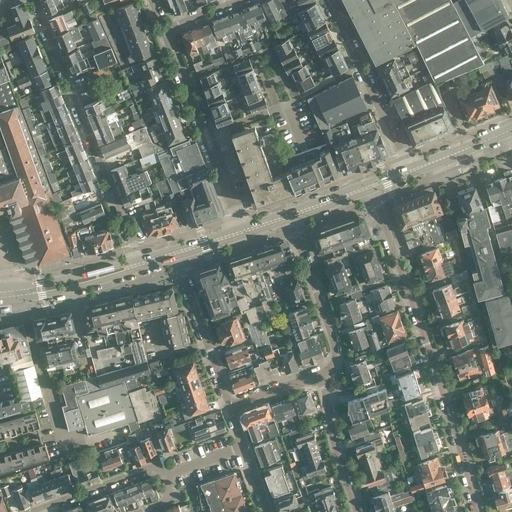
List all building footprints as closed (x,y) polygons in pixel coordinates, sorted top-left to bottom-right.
[(43,0),(41,1),(47,15),(64,7),(60,0),(43,0)] [(197,0),(188,0),(171,6),(174,14),(188,9),(199,4),(197,0)] [(268,0),(263,3),(272,22),(282,17),(287,14),(285,10),(283,5),(280,0),(268,0)] [(297,0),(298,3),(291,7),(293,11),(314,0),(297,0)] [(343,0),(375,64),(404,49),(415,44),(393,0),(343,0)] [(393,0),(415,44),(416,43),(418,48),(426,65),(428,68),(430,73),(434,81),(435,84),(445,80),(452,77),(467,71),(484,63),(478,51),(470,37),(460,15),(453,3),(451,0),(393,0)] [(470,37),(481,31),(485,28),(492,25),(503,19),(509,15),(500,0),(457,0),(453,3),(460,15),(470,37)] [(127,63),(130,62),(153,53),(133,1),(116,8),(134,55),(125,58),(127,63)] [(89,11),(86,2),(79,4),(79,9),(83,8),(85,13),(89,11)] [(299,22),(321,11),(316,2),(294,13),(299,22)] [(260,30),(262,29),(264,28),(262,22),(266,20),(260,3),(252,6),(260,28),(260,30)] [(11,11),(18,26),(0,33),(0,45),(35,32),(24,5),(11,11)] [(256,29),(260,28),(252,6),(244,9),(250,25),(254,23),(256,29)] [(236,12),(246,37),(253,33),(251,27),(250,25),(244,9),(236,12)] [(72,15),(71,11),(63,14),(49,20),(55,35),(76,27),(75,24),(77,23),(74,18),(73,15),(72,15)] [(238,30),(242,41),(247,39),(245,37),(246,37),(236,12),(228,16),(234,31),(238,30)] [(321,12),(303,20),(307,29),(325,20),(321,12)] [(220,19),(228,40),(237,37),(234,31),(228,16),(220,19)] [(98,18),(92,20),(86,22),(77,27),(76,27),(55,35),(61,51),(75,45),(73,41),(82,37),(79,30),(88,25),(93,35),(92,36),(94,40),(106,35),(98,17),(98,18)] [(229,41),(228,40),(220,19),(212,22),(218,37),(222,36),(222,38),(224,42),(229,41)] [(506,24),(503,19),(492,25),(494,29),(492,30),(498,42),(511,35),(506,24)] [(325,20),(307,29),(312,39),(330,30),(325,20)] [(280,22),(273,26),(276,32),(283,29),(280,22)] [(206,43),(210,51),(212,50),(211,48),(213,47),(211,41),(215,39),(209,23),(200,27),(203,33),(205,38),(203,39),(205,43),(206,43)] [(204,53),(210,51),(206,43),(205,43),(203,39),(205,38),(203,33),(200,27),(191,30),(197,47),(201,45),(204,53)] [(478,51),(484,48),(478,38),(488,33),(485,28),(481,31),(470,37),(478,51)] [(197,47),(191,30),(181,34),(190,55),(190,54),(192,57),(199,54),(196,47),(197,47)] [(330,30),(312,39),(316,48),(335,39),(330,30)] [(20,53),(38,46),(37,46),(33,35),(16,42),(20,53)] [(111,47),(106,35),(94,40),(91,41),(94,49),(81,54),(79,49),(63,55),(67,65),(94,54),(96,53),(111,47)] [(511,35),(498,42),(503,53),(511,49),(511,35)] [(289,38),(274,46),(279,55),(294,48),(289,38)] [(335,39),(316,48),(321,58),(324,56),(339,49),(335,39)] [(251,51),(261,47),(259,43),(258,41),(254,43),(253,41),(248,43),(251,51)] [(242,50),(243,54),(251,51),(248,43),(249,47),(242,50)] [(394,60),(378,67),(383,77),(405,67),(405,66),(408,64),(408,65),(421,59),(416,49),(418,48),(416,43),(404,49),(406,52),(403,54),(406,60),(396,64),(394,60)] [(42,57),(38,46),(20,53),(25,64),(42,57)] [(111,47),(96,53),(94,54),(96,59),(95,59),(99,68),(117,61),(111,47)] [(294,48),(279,55),(284,65),(299,57),(294,48)] [(484,48),(478,51),(484,63),(485,64),(490,62),(488,57),(488,56),(484,48)] [(344,58),(339,49),(324,56),(329,65),(344,58)] [(72,75),(87,69),(87,67),(90,65),(89,62),(95,59),(96,59),(94,54),(67,65),(72,75)] [(511,65),(508,55),(499,59),(501,65),(505,63),(508,72),(501,74),(504,82),(505,82),(509,91),(511,90),(511,94),(511,65)] [(213,59),(215,65),(225,61),(224,59),(223,56),(218,58),(218,57),(213,59)] [(42,57),(25,64),(30,75),(46,68),(42,57)] [(135,65),(128,68),(129,71),(132,69),(133,72),(141,69),(144,78),(160,72),(154,57),(135,65)] [(299,57),(284,65),(288,74),(303,67),(299,57)] [(249,58),(234,65),(238,75),(253,69),(249,58)] [(344,58),(329,65),(333,74),(339,72),(348,67),(344,58)] [(206,69),(215,65),(213,59),(203,63),(206,69)] [(196,71),(204,68),(201,61),(193,64),(196,71)] [(492,62),(490,62),(485,64),(487,69),(491,77),(497,74),(494,66),(492,62)] [(307,66),(291,73),(296,82),(311,75),(307,66)] [(405,67),(383,77),(387,87),(410,76),(405,67)] [(0,85),(10,82),(5,69),(0,70),(0,85)] [(253,69),(238,75),(241,84),(257,78),(253,69)] [(39,88),(51,83),(47,71),(34,76),(39,88)] [(467,71),(452,77),(457,89),(472,82),(467,71)] [(214,72),(199,78),(203,89),(219,83),(219,82),(214,72)] [(339,72),(322,82),(326,89),(345,80),(339,72)] [(434,81),(430,73),(422,77),(426,85),(434,81)] [(311,75),(296,82),(300,91),(315,83),(311,75)] [(412,75),(410,76),(387,87),(392,96),(408,89),(408,88),(413,86),(411,82),(412,81),(412,80),(411,78),(413,77),(412,75)] [(28,76),(17,80),(20,88),(32,84),(28,76)] [(321,131),(339,125),(350,121),(360,117),(370,113),(367,108),(353,77),(308,99),(309,102),(321,131)] [(257,78),(241,84),(245,94),(261,88),(257,78)] [(435,84),(440,95),(449,91),(445,80),(435,84)] [(149,87),(149,88),(153,99),(169,94),(171,93),(168,85),(166,86),(165,82),(164,83),(164,81),(149,87)] [(434,81),(426,85),(393,100),(405,126),(414,146),(452,129),(443,107),(445,106),(440,95),(435,84),(434,81)] [(480,102),(485,114),(494,110),(493,108),(499,106),(490,87),(489,88),(486,81),(480,84),(483,90),(476,93),(480,102)] [(54,203),(30,137),(10,82),(0,85),(0,127),(11,158),(8,159),(4,148),(0,149),(0,207),(9,204),(13,213),(10,214),(28,265),(37,262),(38,265),(69,254),(51,204),(54,203)] [(138,82),(130,85),(133,91),(140,88),(138,82)] [(219,83),(203,89),(206,98),(207,98),(222,92),(219,83)] [(37,103),(61,93),(57,84),(42,90),(44,95),(42,96),(41,95),(35,98),(37,103)] [(140,88),(133,91),(135,96),(144,93),(141,87),(140,88)] [(261,88),(245,94),(249,103),(264,97),(261,88)] [(124,99),(130,97),(127,89),(121,92),(124,99)] [(469,95),(466,89),(458,93),(461,98),(460,99),(469,119),(476,116),(476,118),(485,114),(476,93),(476,92),(469,95)] [(222,92),(207,98),(210,108),(226,102),(222,92)] [(41,112),(64,102),(61,93),(37,103),(41,112)] [(173,104),(169,94),(153,99),(156,106),(140,112),(141,116),(149,113),(149,114),(173,104)] [(22,109),(28,106),(29,106),(25,96),(18,99),(22,109)] [(264,97),(249,103),(252,113),(268,107),(264,97)] [(106,98),(85,107),(88,114),(112,104),(111,100),(109,101),(108,98),(107,99),(106,98)] [(44,121),(68,112),(64,102),(41,112),(44,121)] [(210,108),(214,117),(230,111),(226,102),(210,108)] [(137,112),(134,104),(129,106),(132,114),(137,112)] [(173,104),(149,114),(150,118),(159,114),(161,121),(177,115),(173,104)] [(91,122),(116,112),(116,111),(113,105),(97,111),(88,115),(91,122)] [(28,106),(22,109),(26,117),(33,114),(32,111),(30,112),(28,106)] [(230,111),(214,117),(217,127),(233,120),(230,111)] [(48,131),(72,121),(68,112),(44,121),(48,131)] [(94,130),(119,120),(118,119),(119,119),(116,112),(91,122),(94,129),(94,130)] [(363,123),(377,161),(384,158),(387,153),(374,124),(370,113),(360,117),(363,123)] [(29,128),(38,124),(39,124),(35,114),(26,118),(29,128)] [(164,128),(160,129),(156,131),(155,129),(150,131),(153,137),(157,135),(165,132),(166,132),(181,126),(177,115),(161,121),(164,128)] [(136,120),(140,128),(146,126),(142,117),(139,119),(136,120)] [(366,165),(377,161),(363,123),(360,117),(350,121),(366,165)] [(119,120),(94,130),(95,131),(97,137),(121,127),(121,126),(125,124),(122,118),(119,120)] [(52,140),(76,130),(72,121),(48,131),(52,140)] [(356,169),(366,165),(350,121),(339,125),(356,169)] [(33,137),(40,134),(41,134),(38,124),(29,128),(33,137)] [(339,125),(321,131),(326,143),(327,144),(333,141),(345,173),(356,169),(339,125)] [(181,126),(166,132),(170,143),(186,137),(181,126)] [(121,127),(97,137),(100,144),(114,138),(122,135),(121,133),(123,132),(121,127)] [(157,152),(154,144),(152,143),(145,127),(101,145),(106,158),(131,148),(132,149),(138,147),(142,157),(157,152)] [(76,130),(52,140),(54,145),(61,142),(63,141),(65,146),(80,140),(76,130)] [(36,146),(43,144),(44,144),(40,134),(33,137),(36,146)] [(283,180),(276,162),(265,137),(250,142),(248,136),(228,143),(250,206),(288,193),(283,180)] [(190,144),(188,139),(165,148),(154,144),(157,152),(160,161),(167,178),(168,181),(205,167),(196,142),(190,144)] [(80,140),(65,146),(67,150),(65,151),(65,150),(61,152),(61,151),(57,153),(58,157),(59,156),(60,159),(84,149),(80,140)] [(40,156),(46,154),(43,144),(36,146),(40,156)] [(338,173),(327,144),(306,151),(307,154),(306,154),(312,170),(313,169),(313,171),(317,181),(329,176),(330,176),(338,173)] [(84,149),(60,159),(61,161),(64,159),(65,162),(68,161),(68,160),(71,159),(73,164),(87,158),(84,149)] [(307,154),(306,151),(276,162),(283,180),(288,193),(317,181),(313,171),(313,169),(312,170),(306,154),(307,154)] [(160,161),(157,152),(142,157),(139,159),(142,165),(150,161),(151,164),(160,161)] [(44,165),(50,163),(46,154),(40,156),(44,165)] [(67,172),(69,177),(91,167),(87,158),(73,164),(75,169),(67,172)] [(47,175),(53,172),(50,163),(44,165),(47,175)] [(116,183),(131,177),(131,175),(129,175),(125,165),(111,170),(116,183)] [(91,167),(69,177),(68,177),(70,182),(76,179),(78,178),(80,183),(95,177),(91,167)] [(210,179),(205,167),(168,181),(169,182),(173,192),(173,193),(180,190),(190,186),(199,183),(210,179)] [(511,173),(511,171),(504,174),(504,176),(499,177),(508,208),(503,209),(503,210),(506,219),(508,226),(511,225),(511,224),(510,217),(511,217),(509,209),(511,207),(511,173)] [(51,184),(57,181),(53,172),(47,175),(51,184)] [(144,172),(131,177),(116,183),(121,195),(152,183),(149,175),(146,176),(144,172)] [(73,197),(84,192),(97,187),(99,186),(95,177),(80,183),(82,187),(71,191),(73,197)] [(493,179),(493,177),(485,179),(492,203),(487,205),(495,229),(502,227),(497,212),(503,210),(503,209),(508,208),(499,177),(493,179)] [(168,181),(167,178),(156,182),(161,197),(166,195),(173,192),(169,182),(168,181)] [(210,179),(199,183),(202,191),(203,192),(211,219),(220,217),(219,215),(221,212),(222,212),(210,179)] [(57,181),(51,184),(54,192),(58,190),(60,189),(57,181)] [(195,196),(194,197),(201,222),(211,219),(203,192),(202,191),(199,183),(190,186),(191,188),(196,187),(199,194),(198,194),(197,197),(199,202),(197,202),(195,196)] [(153,200),(147,186),(121,197),(125,206),(142,200),(143,203),(153,200)] [(194,197),(191,188),(190,186),(180,190),(182,196),(187,194),(188,198),(183,200),(191,226),(201,222),(194,197)] [(73,197),(56,203),(62,218),(76,213),(72,202),(86,197),(88,201),(101,196),(97,187),(84,192),(73,197)] [(441,212),(440,209),(434,192),(433,192),(431,188),(422,191),(431,216),(441,212)] [(482,207),(475,188),(457,195),(465,216),(461,217),(458,218),(465,244),(479,296),(485,294),(494,327),(488,329),(493,345),(511,339),(511,308),(508,292),(503,294),(485,225),(490,224),(485,206),(482,207)] [(58,190),(54,192),(57,201),(62,199),(58,190)] [(422,191),(412,195),(423,226),(424,225),(430,240),(432,244),(441,241),(434,223),(431,216),(422,191)] [(173,193),(173,192),(166,195),(170,205),(177,202),(173,193)] [(412,195),(402,199),(416,237),(421,235),(423,243),(430,240),(424,225),(423,226),(412,195)] [(151,212),(151,208),(156,207),(154,199),(153,200),(143,203),(147,214),(141,215),(147,237),(155,234),(155,235),(163,233),(157,211),(151,212)] [(416,237),(402,199),(393,203),(395,206),(394,207),(403,230),(409,248),(423,243),(421,235),(416,237)] [(106,215),(101,204),(76,214),(76,213),(62,218),(64,225),(75,220),(76,223),(78,222),(80,225),(106,215)] [(165,209),(164,205),(156,208),(157,211),(163,233),(172,231),(171,230),(179,228),(178,224),(177,224),(174,211),(172,212),(171,207),(165,209)] [(358,215),(348,219),(356,240),(368,236),(369,235),(362,217),(359,218),(358,215)] [(359,247),(356,240),(348,219),(336,223),(344,245),(348,254),(352,253),(371,246),(370,243),(359,247)] [(441,221),(434,223),(441,241),(441,240),(440,236),(445,234),(445,232),(441,221)] [(325,263),(331,260),(348,254),(344,245),(336,223),(323,228),(331,249),(334,257),(330,258),(324,260),(325,263)] [(94,232),(92,225),(68,234),(70,244),(72,251),(72,252),(73,257),(81,255),(76,238),(81,237),(86,254),(92,252),(95,254),(100,252),(95,232),(94,232)] [(511,229),(503,232),(502,227),(495,229),(496,234),(503,257),(511,254),(511,229)] [(108,228),(95,232),(100,252),(106,250),(107,248),(113,246),(108,228)] [(331,249),(323,228),(314,231),(316,234),(312,235),(319,254),(331,249)] [(445,232),(445,234),(447,240),(458,236),(456,229),(445,232)] [(368,236),(356,240),(359,247),(370,243),(368,236)] [(456,255),(462,253),(458,237),(450,239),(452,248),(445,251),(440,253),(438,248),(417,256),(416,258),(417,262),(419,263),(422,262),(424,267),(442,261),(442,259),(447,257),(448,258),(456,255)] [(283,269),(295,265),(291,255),(292,255),(287,239),(276,243),(276,244),(275,244),(283,269)] [(283,269),(275,244),(265,248),(273,273),(283,269)] [(273,302),(280,299),(276,286),(272,273),(273,273),(265,248),(255,251),(265,279),(272,300),(273,302)] [(267,299),(261,301),(263,304),(272,300),(265,279),(255,251),(245,254),(258,289),(259,294),(261,299),(267,297),(267,299)] [(362,269),(378,264),(373,251),(358,256),(362,269)] [(252,297),(259,294),(258,289),(245,254),(236,257),(245,284),(244,284),(247,292),(252,297)] [(245,284),(236,257),(226,261),(233,281),(236,283),(240,282),(241,286),(244,284),(245,284)] [(333,266),(331,260),(325,263),(331,281),(347,275),(352,273),(349,267),(344,269),(342,262),(333,266)] [(443,263),(442,261),(424,267),(426,272),(422,274),(425,281),(447,273),(448,277),(450,277),(456,274),(450,260),(443,263)] [(221,261),(212,265),(219,284),(223,283),(224,285),(229,283),(221,261)] [(358,283),(361,290),(376,284),(384,281),(382,276),(383,276),(378,264),(362,269),(366,280),(358,283)] [(212,265),(203,268),(213,296),(222,293),(219,284),(212,265)] [(213,296),(203,268),(196,270),(194,273),(201,291),(202,290),(205,298),(213,296)] [(456,274),(450,277),(453,283),(469,277),(467,270),(456,274)] [(351,294),(361,290),(358,283),(351,286),(347,275),(331,281),(336,294),(346,290),(348,295),(351,294)] [(282,284),(286,297),(289,305),(304,300),(296,278),(283,283),(282,284)] [(367,304),(391,295),(387,285),(386,285),(384,281),(376,284),(377,288),(369,291),(370,294),(365,296),(367,304)] [(276,286),(280,299),(286,297),(282,284),(276,286)] [(437,303),(456,297),(455,294),(460,292),(458,287),(453,289),(451,284),(429,292),(431,300),(435,298),(437,303)] [(133,299),(137,318),(165,311),(166,316),(162,317),(170,347),(189,343),(181,312),(178,313),(177,308),(173,289),(133,299)] [(357,303),(355,299),(363,296),(361,290),(351,294),(353,299),(338,305),(340,311),(339,311),(340,314),(366,305),(365,300),(357,303)] [(222,293),(213,296),(205,298),(209,308),(231,301),(229,294),(223,296),(222,293)] [(376,309),(378,315),(385,312),(386,314),(394,311),(392,306),(395,305),(391,295),(367,304),(370,311),(376,309)] [(131,343),(133,352),(136,365),(148,361),(139,326),(137,318),(133,299),(132,297),(120,299),(127,329),(130,328),(133,341),(133,342),(131,343)] [(241,311),(250,308),(246,298),(244,297),(239,299),(236,300),(238,305),(239,307),(241,311)] [(456,297),(437,303),(439,308),(435,310),(438,317),(460,309),(458,304),(464,302),(462,297),(456,299),(456,297)] [(120,299),(108,302),(116,332),(127,329),(120,299)] [(231,301),(209,308),(213,318),(229,313),(229,312),(228,309),(233,308),(232,307),(238,305),(236,300),(236,299),(233,300),(231,301)] [(263,304),(268,318),(277,315),(275,310),(273,302),(272,300),(263,304)] [(97,305),(104,334),(116,332),(108,302),(97,305)] [(477,308),(476,302),(461,308),(464,313),(477,308)] [(256,306),(260,320),(261,320),(268,318),(263,304),(256,306)] [(91,337),(104,334),(97,305),(89,307),(85,312),(91,337)] [(368,310),(366,305),(340,314),(341,317),(339,318),(341,323),(344,322),(345,324),(362,317),(361,313),(368,310)] [(250,308),(241,311),(241,314),(245,312),(249,324),(253,323),(260,320),(256,306),(250,308)] [(275,310),(277,315),(287,311),(286,306),(275,310)] [(229,312),(229,313),(230,318),(241,314),(241,311),(239,307),(235,309),(233,311),(229,312)] [(288,314),(292,327),(311,320),(308,312),(306,313),(305,308),(288,314)] [(401,323),(397,311),(379,318),(378,315),(375,316),(371,317),(371,319),(373,323),(377,321),(378,324),(381,323),(384,329),(401,323)] [(52,316),(63,367),(70,365),(70,362),(78,360),(74,341),(67,343),(65,333),(75,331),(71,312),(52,316)] [(47,370),(63,367),(52,316),(32,321),(36,339),(47,336),(49,347),(42,348),(45,367),(50,366),(50,367),(46,368),(47,370)] [(219,335),(241,327),(237,317),(223,322),(223,324),(216,327),(219,335)] [(482,325),(481,320),(480,317),(474,319),(475,320),(465,324),(463,320),(442,328),(444,335),(448,334),(449,336),(481,325),(482,325)] [(379,341),(379,340),(373,323),(371,319),(354,325),(355,330),(348,333),(352,342),(348,344),(350,350),(354,348),(354,350),(369,344),(371,350),(381,346),(379,341)] [(261,320),(260,320),(253,323),(255,328),(263,325),(261,320)] [(314,328),(311,320),(292,327),(297,339),(305,336),(310,335),(309,333),(311,332),(310,330),(314,328)] [(10,359),(19,397),(23,411),(45,405),(23,323),(2,329),(10,359)] [(246,325),(251,338),(258,336),(255,328),(253,323),(246,325)] [(386,336),(379,341),(381,346),(386,344),(389,343),(388,342),(406,335),(401,323),(384,329),(386,336)] [(228,361),(270,345),(263,325),(255,328),(258,336),(260,341),(251,345),(251,344),(245,346),(244,344),(225,352),(226,354),(225,354),(228,361)] [(481,325),(449,336),(450,339),(446,340),(449,348),(453,347),(454,352),(466,347),(465,343),(470,341),(469,337),(478,334),(479,335),(484,334),(481,325)] [(244,338),(241,327),(219,335),(222,344),(230,341),(230,343),(244,338)] [(0,361),(10,359),(2,329),(0,329),(0,361)] [(305,339),(306,341),(314,361),(324,358),(319,342),(317,343),(314,335),(305,339)] [(314,361),(306,341),(305,339),(305,336),(297,339),(298,342),(297,341),(290,344),(292,350),(296,348),(297,350),(298,349),(298,350),(304,365),(314,361)] [(406,349),(404,342),(403,342),(402,338),(389,343),(386,344),(387,348),(386,349),(390,359),(408,353),(406,349)] [(119,345),(121,354),(133,352),(131,343),(120,345),(119,345)] [(107,348),(110,358),(120,355),(121,354),(119,345),(107,348)] [(270,345),(263,348),(267,359),(275,355),(271,345),(270,345)] [(100,360),(110,358),(107,348),(97,351),(100,360)] [(263,348),(228,361),(231,368),(251,360),(254,366),(259,364),(258,362),(267,359),(263,348)] [(457,367),(475,361),(473,356),(475,355),(473,349),(452,356),(449,358),(449,360),(450,363),(452,364),(455,363),(457,367)] [(288,353),(280,356),(286,372),(298,368),(292,350),(287,352),(288,353)] [(489,350),(480,352),(485,367),(482,368),(483,375),(486,374),(495,371),(489,350)] [(409,356),(408,353),(390,359),(383,361),(383,364),(383,366),(391,363),(395,373),(410,367),(409,364),(415,362),(413,355),(409,356)] [(366,365),(364,360),(366,359),(365,354),(355,358),(357,362),(354,363),(354,361),(352,361),(349,362),(348,364),(352,374),(368,369),(375,367),(373,362),(366,365)] [(259,364),(254,366),(260,382),(280,375),(275,363),(276,363),(273,357),(268,359),(267,359),(258,362),(259,364)] [(375,367),(383,364),(383,361),(382,357),(373,360),(373,362),(375,367)] [(85,429),(76,396),(101,388),(101,387),(151,372),(148,361),(136,365),(62,387),(67,404),(62,406),(69,430),(74,429),(78,428),(78,430),(85,429)] [(152,370),(159,368),(157,361),(150,363),(152,370)] [(475,361),(457,367),(458,372),(456,373),(455,375),(456,378),(459,379),(481,370),(479,365),(476,366),(475,361)] [(193,363),(182,367),(181,365),(172,368),(174,375),(177,374),(179,381),(197,375),(193,363)] [(383,364),(375,367),(377,376),(384,374),(383,366),(383,364)] [(168,373),(167,370),(166,367),(156,371),(158,377),(168,373)] [(392,390),(399,388),(417,381),(416,378),(420,376),(418,369),(412,371),(410,367),(395,373),(398,383),(390,386),(392,390)] [(247,374),(245,369),(229,376),(236,392),(255,385),(254,384),(252,378),(250,373),(247,374)] [(371,379),(369,372),(368,369),(352,374),(356,384),(363,382),(364,386),(374,383),(373,378),(371,379)] [(197,375),(179,381),(183,392),(201,386),(197,375)] [(127,380),(130,393),(139,390),(136,377),(127,380)] [(418,384),(417,381),(399,388),(402,397),(398,399),(397,399),(394,400),(394,398),(387,400),(388,407),(395,405),(399,403),(404,402),(420,396),(418,392),(424,390),(422,383),(418,384)] [(493,392),(493,394),(501,392),(502,394),(509,392),(510,392),(507,381),(501,383),(502,387),(501,390),(493,392)] [(82,416),(89,435),(137,420),(125,382),(77,397),(82,416)] [(387,392),(386,389),(386,388),(385,382),(373,386),(373,387),(360,391),(362,396),(349,401),(348,401),(347,412),(349,412),(352,422),(369,416),(370,417),(388,411),(388,407),(387,400),(387,392)] [(153,389),(155,395),(165,392),(163,386),(153,389)] [(201,386),(183,392),(187,403),(205,397),(201,386)] [(469,407),(485,402),(483,395),(488,394),(486,387),(464,393),(469,407)] [(155,424),(164,420),(155,395),(153,389),(146,392),(144,388),(130,393),(140,421),(152,417),(155,424)] [(308,392),(292,398),(298,415),(316,409),(310,393),(308,392)] [(508,415),(504,400),(502,394),(501,392),(493,394),(502,423),(510,421),(508,415)] [(420,396),(404,402),(405,404),(404,404),(408,416),(430,409),(428,402),(424,403),(423,399),(421,400),(420,396)] [(0,402),(0,417),(23,411),(19,397),(0,402)] [(185,419),(192,417),(191,414),(209,408),(205,397),(187,403),(189,410),(182,412),(185,419)] [(290,399),(281,402),(291,431),(296,429),(293,422),(291,416),(296,414),(290,399)] [(284,434),(289,432),(291,431),(281,402),(271,405),(277,421),(281,420),(283,425),(284,425),(285,427),(282,429),(284,434)] [(485,402),(469,407),(473,421),(490,415),(494,414),(492,407),(488,409),(485,402)] [(267,426),(267,425),(266,421),(272,419),(269,410),(267,406),(246,414),(244,418),(247,425),(258,421),(260,428),(267,426)] [(400,419),(396,408),(395,406),(389,408),(390,422),(400,419)] [(430,409),(408,416),(412,429),(419,427),(418,424),(429,420),(428,416),(432,415),(430,409)] [(24,414),(28,430),(41,426),(36,411),(24,414)] [(216,424),(212,413),(204,416),(212,436),(227,431),(223,421),(216,424)] [(17,433),(28,430),(24,414),(12,418),(17,433)] [(198,424),(191,427),(197,442),(212,436),(204,416),(196,419),(198,424)] [(5,437),(17,433),(12,418),(1,421),(5,437)] [(164,420),(155,424),(157,430),(156,430),(164,451),(175,447),(168,428),(167,428),(164,420)] [(280,435),(276,424),(268,427),(267,426),(260,428),(258,421),(247,425),(252,441),(263,437),(261,433),(268,431),(271,438),(280,435)] [(369,433),(368,430),(365,421),(349,427),(353,439),(363,435),(369,433)] [(511,437),(511,429),(510,421),(502,423),(500,424),(502,429),(476,437),(478,444),(482,443),(483,446),(511,437)] [(313,442),(316,441),(313,432),(302,435),(299,428),(296,429),(291,431),(289,432),(295,448),(313,442)] [(417,444),(439,437),(437,430),(433,431),(432,428),(420,432),(420,430),(413,432),(417,444)] [(363,435),(363,436),(366,442),(366,444),(356,448),(359,458),(384,449),(385,448),(382,437),(381,437),(379,430),(369,433),(363,435)] [(399,435),(394,437),(398,451),(403,449),(399,435)] [(280,436),(275,437),(276,439),(254,446),(258,456),(284,446),(282,442),(280,436)] [(154,458),(153,454),(156,453),(150,437),(140,441),(146,457),(147,456),(148,460),(154,458)] [(439,437),(417,444),(421,457),(428,455),(427,453),(439,449),(437,445),(441,444),(439,437)] [(487,461),(495,459),(494,454),(508,450),(511,449),(511,437),(483,446),(487,461)] [(129,441),(116,446),(121,459),(129,456),(126,450),(131,448),(137,465),(145,462),(136,439),(129,441)] [(320,461),(314,443),(313,442),(295,448),(299,460),(303,459),(304,461),(306,466),(311,464),(320,461)] [(33,447),(38,462),(50,458),(45,443),(33,447)] [(99,452),(93,454),(98,467),(103,465),(105,470),(122,463),(121,459),(116,446),(103,451),(106,458),(102,460),(99,452)] [(261,465),(280,458),(278,452),(285,449),(284,446),(258,456),(261,465)] [(26,465),(38,462),(33,447),(22,450),(26,465)] [(366,476),(383,470),(378,457),(385,454),(384,449),(359,458),(366,476)] [(15,469),(26,465),(22,450),(10,453),(15,469)] [(0,462),(3,472),(15,469),(10,453),(0,456),(0,462)] [(92,471),(87,457),(69,463),(77,485),(81,483),(81,486),(100,479),(97,470),(92,471)] [(416,474),(439,466),(436,458),(412,466),(415,475),(416,474)] [(320,461),(311,464),(306,466),(307,469),(302,470),(305,478),(312,476),(311,474),(326,469),(322,460),(320,461)] [(492,478),(511,472),(511,471),(511,472),(509,462),(505,464),(504,463),(486,468),(488,475),(490,474),(492,478)] [(275,500),(300,491),(299,488),(296,479),(293,471),(292,468),(284,471),(282,465),(264,471),(273,496),(279,493),(281,496),(274,499),(275,500)] [(439,466),(416,474),(418,479),(422,477),(425,484),(448,477),(445,469),(441,470),(439,466)] [(61,468),(56,470),(64,492),(74,489),(68,474),(61,476),(60,473),(62,472),(61,468)] [(383,470),(366,476),(369,486),(383,481),(385,486),(393,483),(388,469),(383,470)] [(56,478),(49,481),(55,496),(64,492),(56,470),(52,472),(53,476),(55,475),(56,478)] [(196,486),(199,493),(202,509),(210,508),(211,511),(248,511),(234,472),(196,486)] [(511,472),(492,478),(493,483),(491,483),(492,490),(511,484),(509,479),(511,478),(511,472)] [(28,488),(26,489),(29,499),(34,498),(36,503),(45,499),(37,477),(37,476),(31,479),(31,481),(26,483),(28,488)] [(55,496),(49,481),(42,484),(41,480),(43,479),(42,476),(37,477),(45,499),(55,496)] [(296,479),(299,488),(305,485),(302,476),(299,478),(296,479)] [(140,483),(145,497),(150,495),(152,501),(159,498),(156,488),(152,490),(149,480),(140,483)] [(131,486),(139,508),(144,506),(141,499),(145,497),(140,483),(131,486)] [(411,490),(412,493),(424,489),(422,483),(410,487),(411,490)] [(10,485),(1,488),(4,497),(11,494),(12,496),(15,495),(20,509),(30,505),(22,484),(19,485),(20,487),(12,490),(10,485)] [(430,503),(450,496),(449,493),(453,492),(451,485),(447,487),(446,486),(432,490),(431,486),(425,488),(430,503)] [(123,489),(128,504),(132,502),(135,509),(139,508),(131,486),(123,489)] [(322,500),(331,497),(334,496),(331,487),(317,492),(316,490),(310,492),(312,500),(316,498),(317,501),(318,502),(322,500)] [(390,496),(387,487),(372,492),(374,497),(373,497),(373,498),(370,499),(372,505),(375,504),(376,507),(413,495),(412,493),(411,490),(404,492),(390,496)] [(500,499),(496,500),(498,507),(499,506),(501,511),(506,510),(505,505),(511,502),(511,488),(498,493),(500,499)] [(123,505),(128,504),(123,489),(114,492),(115,494),(110,496),(115,508),(119,507),(120,511),(121,511),(125,511),(123,505)] [(304,502),(302,495),(301,495),(300,491),(275,500),(279,511),(293,506),(304,502)] [(312,504),(308,493),(302,495),(305,506),(310,504),(312,504)] [(97,499),(102,511),(108,511),(114,510),(108,495),(97,499)] [(413,495),(376,507),(377,510),(374,511),(392,511),(395,511),(394,507),(415,500),(413,495)] [(450,496),(430,503),(433,511),(439,511),(453,507),(453,506),(457,504),(455,498),(451,499),(450,496)] [(336,511),(331,497),(322,500),(318,502),(317,501),(315,502),(318,511),(336,511)] [(89,511),(102,511),(97,499),(86,503),(89,511)] [(307,511),(305,506),(305,505),(304,502),(293,506),(295,510),(294,510),(294,511),(290,511),(307,511)]
